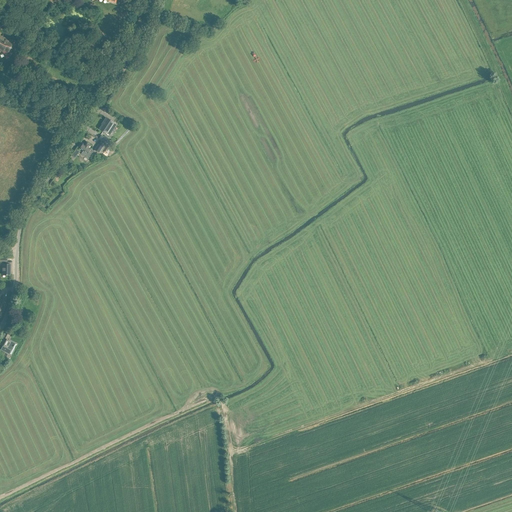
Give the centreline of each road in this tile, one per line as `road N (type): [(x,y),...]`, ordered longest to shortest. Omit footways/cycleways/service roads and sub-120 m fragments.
road 1 (unclassified): [(0,327),(24,207),(101,102),(151,0)]
road 2 (track): [(233,511),(219,394),(0,500)]
